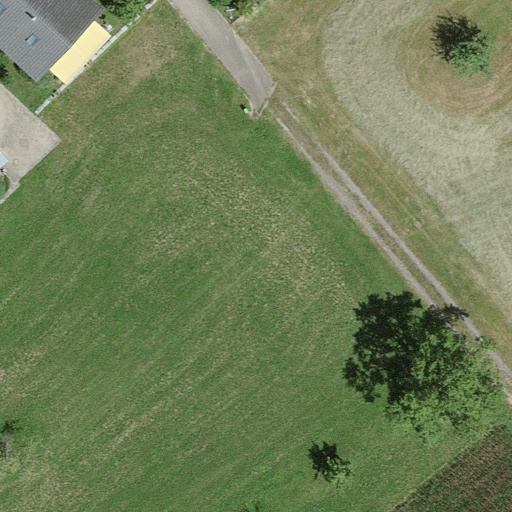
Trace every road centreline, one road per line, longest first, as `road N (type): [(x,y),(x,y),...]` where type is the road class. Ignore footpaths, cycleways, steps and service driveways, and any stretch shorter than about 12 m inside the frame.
road 1 (track): [(271,94),(511,388)]
road 2 (residential): [(189,0),(271,94)]
